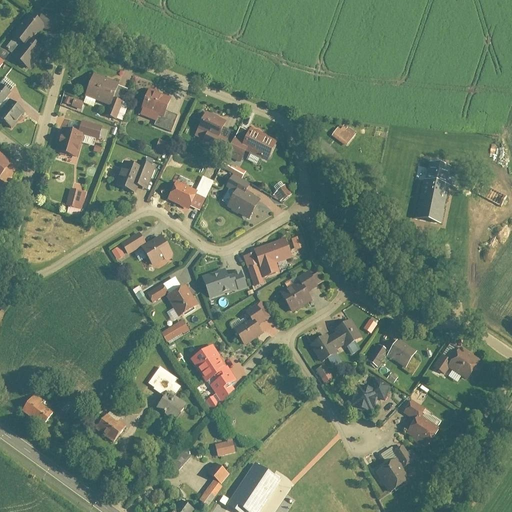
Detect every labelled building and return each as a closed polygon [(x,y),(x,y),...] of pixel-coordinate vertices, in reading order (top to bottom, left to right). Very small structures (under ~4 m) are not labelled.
[(41,17),(39,24),(29,16),(10,39),(22,49),(13,59),(29,72),(43,55),(30,45),(40,32),(57,36),(60,22),(41,17)] [(95,79),(86,100),(110,110),(119,89),(95,79)] [(0,88),(0,105),(9,95),(1,88),(0,88)] [(180,120),(169,115),(173,106),(149,96),(142,113),(160,121),(156,131),(172,138),(180,120)] [(75,102),(72,109),(81,113),(85,106),(75,102)] [(8,104),(0,114),(0,124),(11,132),(23,115),(8,104)] [(110,121),(122,126),(128,109),(116,105),(110,121)] [(205,116),(197,135),(206,139),(203,147),(222,155),(228,142),(221,139),(227,125),(205,116)] [(105,134),(83,128),(80,138),(102,144),(105,134)] [(340,130),(335,136),(341,142),(347,135),(340,130)] [(61,134),(55,160),(75,166),(82,139),(61,134)] [(241,166),(247,154),(270,165),(279,147),(252,134),(245,150),(233,144),(226,159),(241,166)] [(158,142),(155,149),(164,152),(167,145),(158,142)] [(0,158),(0,186),(13,170),(0,158)] [(449,189),(445,188),(450,167),(432,164),(427,185),(424,184),(416,222),(442,227),(449,189)] [(140,190),(148,193),(156,172),(143,167),(142,171),(126,165),(117,189),(137,197),(140,190)] [(402,170),(400,180),(420,184),(422,174),(402,170)] [(247,176),(237,171),(234,177),(243,182),(247,176)] [(260,203),(246,196),(250,189),(232,179),(225,191),(237,197),(229,211),(249,222),(260,203)] [(482,179),(472,197),(499,211),(509,193),(482,179)] [(198,198),(206,202),(214,185),(206,181),(198,198)] [(178,184),(168,202),(189,213),(199,195),(178,184)] [(0,207),(3,210),(8,204),(4,201),(11,192),(2,185),(0,188),(0,207)] [(285,188),(276,195),(283,203),(292,196),(285,188)] [(71,192),(67,211),(83,215),(87,195),(71,192)] [(471,206),(458,204),(455,217),(469,220),(471,206)] [(141,236),(122,248),(128,257),(147,245),(141,236)] [(142,251),(154,270),(173,257),(161,238),(142,251)] [(294,253),(306,250),(303,239),(292,242),(294,253)] [(281,277),(278,267),(292,263),(286,243),(255,252),(257,257),(245,261),(253,290),(267,286),(265,281),(281,277)] [(120,249),(112,254),(118,264),(126,260),(120,249)] [(204,280),(210,301),(247,290),(240,269),(204,280)] [(326,284),(319,274),(313,278),(311,274),(297,283),(297,284),(280,294),(293,315),(313,303),(309,296),(320,288),(326,284)] [(148,297),(153,307),(181,292),(175,282),(148,297)] [(140,289),(133,293),(136,298),(143,295),(140,289)] [(187,290),(169,301),(181,321),(199,310),(187,290)] [(258,309),(246,317),(249,321),(233,331),(245,349),(265,336),(257,325),(265,320),(258,309)] [(339,357),(336,352),(345,346),(347,351),(363,340),(351,323),(336,333),(338,336),(329,342),(327,338),(311,348),(323,367),(339,357)] [(163,337),(168,346),(191,333),(185,324),(163,337)] [(399,341),(388,361),(407,372),(418,352),(399,341)] [(449,346),(431,374),(441,380),(459,352),(449,346)] [(377,347),(367,364),(379,371),(389,353),(377,347)] [(212,351),(193,364),(222,407),(242,393),(212,351)] [(462,354),(450,371),(467,382),(479,365),(462,354)] [(166,400),(158,411),(176,425),(189,409),(173,397),(182,385),(162,370),(149,387),(166,400)] [(391,385),(377,381),(373,392),(359,387),(352,410),(374,417),(379,401),(385,403),(391,385)] [(418,391),(412,401),(418,405),(424,395),(418,391)] [(36,397),(23,414),(44,429),(57,412),(36,397)] [(211,402),(206,406),(213,415),(218,411),(211,402)] [(410,403),(402,416),(417,424),(424,412),(410,403)] [(69,406),(61,415),(66,419),(74,411),(69,406)] [(111,416),(97,433),(115,447),(129,430),(111,416)] [(419,421),(408,437),(428,450),(439,433),(419,421)] [(215,449),(219,460),(236,455),(232,443),(215,449)] [(404,449),(394,457),(405,472),(415,464),(404,449)] [(172,467),(180,474),(191,461),(183,453),(172,467)] [(394,462),(376,475),(393,498),(411,485),(394,462)] [(213,465),(207,476),(221,484),(227,473),(213,465)] [(261,511),(280,485),(253,467),(230,503),(242,511),(261,511)] [(215,483),(201,502),(209,507),(223,488),(215,483)] [(200,511),(181,499),(172,511),(200,511)] [(222,500),(218,505),(225,511),(230,505),(222,500)]
